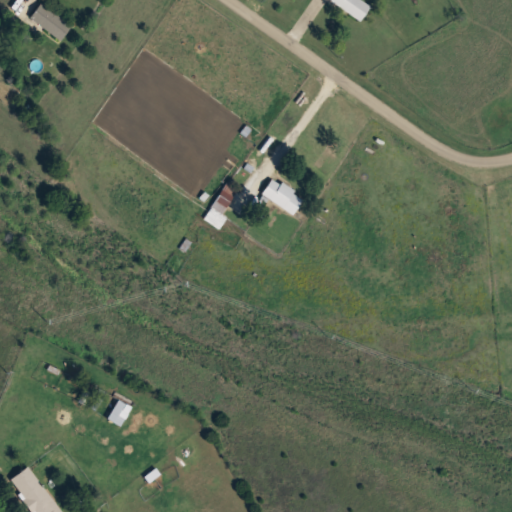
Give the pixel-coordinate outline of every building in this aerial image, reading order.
[(68,27),(41,0),(27,14),(55,41),(68,27)] [(369,5),(361,0),(326,0),(360,20),(369,5)] [(260,193),(291,214),(302,197),(271,176),(260,193)] [(228,219),(219,210),(232,198),(224,190),(201,214),(217,229),(228,219)] [(105,392),(98,388),(87,406),(94,410),(105,392)] [(108,419),(115,422),(120,412),(112,409),(108,419)] [(61,511),(26,465),(7,479),(31,511),(61,511)]
